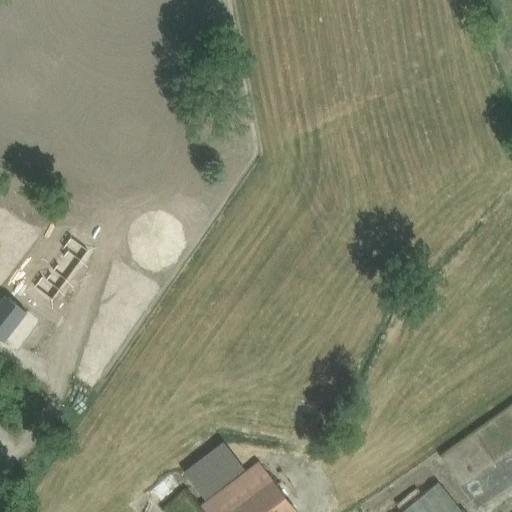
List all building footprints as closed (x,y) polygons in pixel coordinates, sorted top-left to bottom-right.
[(24,265),(14,257),(37,226),(0,198),(0,269),(14,280),(24,265)] [(82,223),(53,206),(34,238),(62,255),(82,223)] [(0,303),(0,336),(5,340),(26,313),(6,297),(0,303)] [(203,421),(300,430),(302,407),(205,398),(203,421)] [(223,440),(182,470),(204,499),(245,468),(223,440)] [(297,511),(259,460),(199,503),(205,511),(297,511)] [(74,473),(79,484),(99,475),(95,464),(74,473)] [(400,511),(462,511),(437,482),(400,511)] [(161,510),(163,511),(204,511),(186,489),(161,510)] [(90,511),(104,511),(100,503),(89,508),(90,511)]
